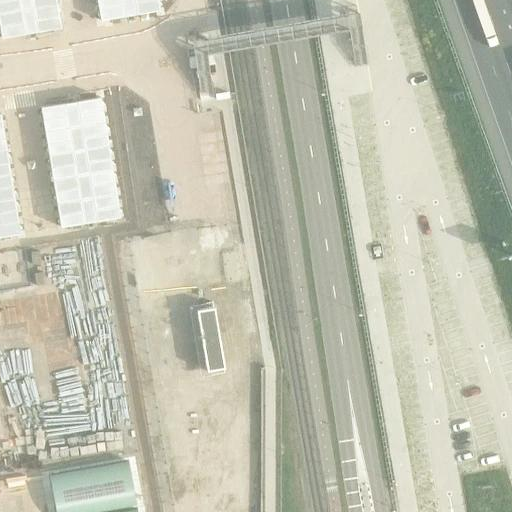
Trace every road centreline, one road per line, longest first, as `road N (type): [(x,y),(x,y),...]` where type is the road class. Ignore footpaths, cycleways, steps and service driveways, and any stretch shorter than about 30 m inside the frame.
road 1 (unclassified): [(369,511),(286,0)]
road 2 (unknown): [(38,79),(89,394),(163,391)]
road 3 (unknown): [(0,508),(177,474)]
